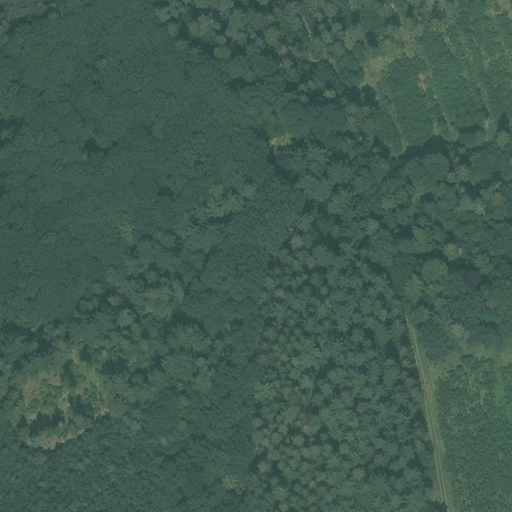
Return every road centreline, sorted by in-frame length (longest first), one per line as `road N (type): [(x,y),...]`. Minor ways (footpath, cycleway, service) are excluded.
road 1 (track): [(414,361),(362,155),(333,141),(302,142),(0,318)]
road 2 (track): [(16,0),(148,232)]
